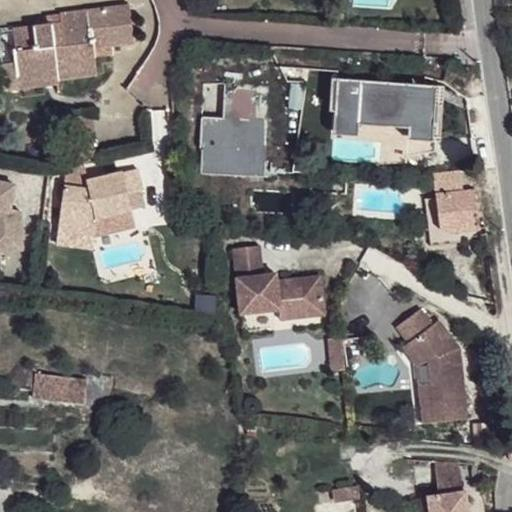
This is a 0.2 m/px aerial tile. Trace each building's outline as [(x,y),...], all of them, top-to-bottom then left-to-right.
[(129,4),(60,13),(62,21),(45,23),(12,27),(20,88),(58,83),(58,78),(96,74),(95,61),(93,49),(115,46),(134,44),(129,4)] [(115,46),(94,49),(95,61),(117,59),(115,46)] [(16,60),(1,62),(4,90),(20,88),(16,60)] [(424,84),(335,78),(333,108),(357,110),(356,116),(407,119),(406,134),(434,136),(437,95),(423,94),(424,84)] [(269,85),(224,83),(224,118),(202,117),(201,175),(266,177),(269,85)] [(94,156),(87,126),(67,130),(75,162),(94,156)] [(148,190),(142,167),(91,180),(91,187),(77,186),(66,185),(62,227),(97,231),(101,216),(135,208),(131,194),(148,190)] [(463,171),(433,174),(435,198),(438,227),(446,234),(480,231),(476,191),(465,192),(463,171)] [(78,178),(77,186),(91,187),(91,180),(78,178)] [(0,248),(25,248),(23,210),(13,208),(18,183),(0,179),(0,248)] [(148,190),(131,194),(135,208),(151,203),(148,190)] [(336,193),(311,190),(310,211),(335,213),(336,193)] [(435,198),(427,199),(432,247),(450,245),(466,244),(466,239),(481,237),(480,231),(446,234),(438,227),(435,198)] [(97,231),(62,227),(60,242),(96,246),(97,231)] [(233,248),(235,265),(262,262),(261,245),(233,248)] [(262,262),(235,265),(236,278),(263,275),(262,262)] [(263,275),(264,283),(277,281),(276,273),(263,275)] [(263,275),(236,278),(241,314),(280,309),(279,305),(300,303),(302,318),(326,316),(321,277),(277,281),(264,283),(263,275)] [(280,309),(281,320),(302,318),(300,303),(279,305),(280,309)] [(421,309),(397,327),(409,343),(425,364),(429,362),(431,383),(419,384),(423,424),(469,419),(463,375),(461,375),(459,363),(462,363),(461,349),(439,321),(433,325),(421,309)] [(342,334),(329,335),(332,367),(345,366),(342,334)] [(418,368),(425,364),(409,343),(403,348),(418,368)] [(78,370),(33,372),(34,388),(78,385),(78,370)] [(432,459),(437,493),(462,490),(458,460),(432,459)] [(437,493),(424,495),(426,511),(465,511),(462,490),(437,493)]
